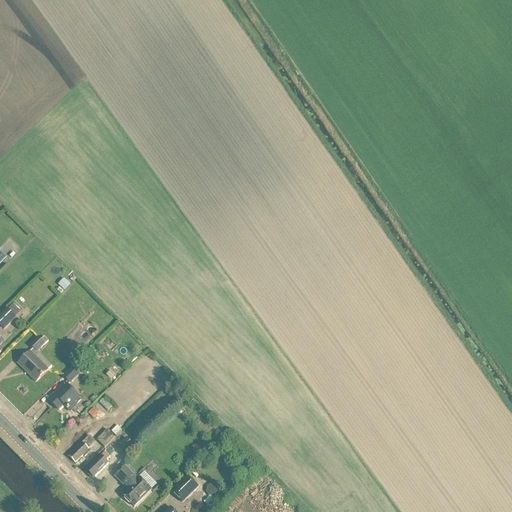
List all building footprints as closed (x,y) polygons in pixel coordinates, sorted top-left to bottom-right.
[(64,292),(70,286),(64,280),(58,286),(64,292)] [(0,318),(0,325),(4,330),(16,319),(7,311),(0,318)] [(37,354),(38,353),(45,346),(37,339),(30,347),(33,351),(37,354)] [(37,354),(33,351),(18,366),(36,384),(48,372),(52,368),(38,353),(37,354)] [(70,385),(80,376),(72,369),(63,378),(70,385)] [(79,400),(65,385),(48,401),(59,413),(64,408),(70,413),(77,406),(75,405),(79,400)] [(88,414),(93,419),(99,414),(94,409),(88,414)] [(104,449),(115,439),(107,432),(97,442),(104,449)] [(95,444),(90,438),(69,458),(76,464),(83,457),(84,458),(90,453),(88,451),(95,444)] [(117,450),(125,457),(135,447),(127,440),(117,450)] [(197,455),(204,453),(202,445),(195,447),(197,455)] [(93,481),(108,466),(106,464),(110,460),(108,459),(114,453),(110,448),(103,454),(104,455),(86,472),(87,473),(86,474),(93,481)] [(134,508),(152,491),(139,479),(137,480),(125,468),(115,478),(127,490),(122,495),(125,499),(125,501),(129,505),(131,505),(134,508)] [(188,478),(172,494),(182,504),(198,488),(188,478)] [(210,509),(217,502),(211,496),(204,503),(210,509)]
